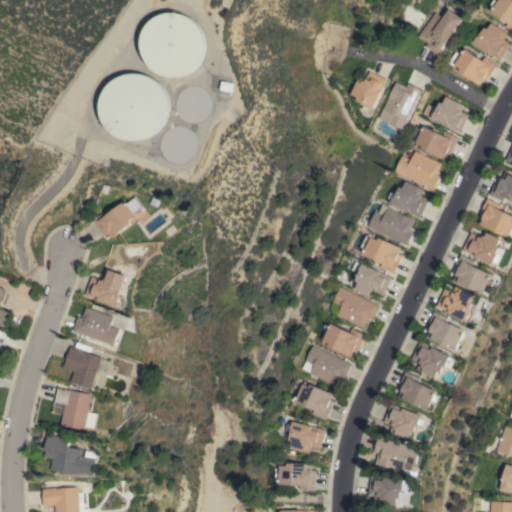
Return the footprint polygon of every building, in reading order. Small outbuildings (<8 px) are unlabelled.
[(511,30),(504,26),(507,22),(489,11),(492,6),(489,5),(491,0),(493,0),(496,2),(497,0),(510,0),(511,1),(511,30)] [(435,54),(424,46),(426,43),(416,36),(433,12),(440,17),(447,9),(460,18),(435,54)] [(203,52),(201,57),(199,62),(195,67),(191,70),(186,74),(181,76),(175,77),(170,77),(164,76),(159,75),(154,72),(149,69),(145,64),(142,59),(140,54),(139,49),(139,43),(139,37),(141,32),(144,27),(147,22),(151,18),(156,15),(161,13),(167,12),(173,12),(178,12),(184,14),(189,17),(193,20),(197,25),(200,29),(202,35),(204,40),(204,46),(203,52)] [(471,42),(474,39),(470,37),(473,32),(478,35),(483,27),(486,29),(490,23),(506,34),(503,39),(510,44),(499,60),(471,42)] [(451,67),(452,66),(447,62),(454,51),(460,55),(463,49),(481,61),(484,56),(496,64),(485,81),(482,79),(478,84),(451,67)] [(372,109),(368,108),(367,112),(361,109),(364,104),(355,100),(357,97),(350,94),(356,81),(360,83),(361,81),(363,82),(368,71),(386,79),(372,109)] [(167,108),(166,114),(164,120),(161,125),(158,130),(153,134),(148,137),(143,139),(137,140),(131,141),(125,140),(120,138),(115,135),(110,132),(106,127),(103,122),(101,117),(99,111),(99,105),(100,99),(102,94),(105,88),(108,84),(112,80),(117,76),(123,74),(129,73),(135,73),(140,74),(146,75),(151,78),(156,82),(160,86),(163,91),(165,97),(166,102),(167,108)] [(395,82),(405,87),(407,83),(420,90),(401,129),(386,122),(387,120),(378,116),(382,108),(395,82)] [(208,109),(207,112),(206,115),(204,117),(201,120),(199,121),(196,123),(192,123),(189,123),(186,123),(183,122),(180,121),(177,119),(175,116),(173,113),(172,110),(171,107),(171,104),(172,100),(173,97),(174,94),(176,92),(179,90),(181,88),(184,87),(188,86),(191,86),(194,86),(197,87),(200,89),(203,91),(205,93),(207,96),(208,99),(209,102),(209,106),(208,109)] [(429,118),(430,117),(422,113),(426,104),(435,108),(438,102),(441,103),(445,96),(463,105),(460,111),(468,114),(459,132),(429,118)] [(195,147),(194,150),(193,153),(191,156),(189,158),(186,160),(183,162),(180,163),(177,163),(174,163),(171,162),(168,161),(165,159),(163,157),(161,154),(159,151),(158,148),(158,145),(158,142),(159,139),(160,136),(162,133),(164,131),(167,129),(170,127),(173,126),(176,126),(179,126),(182,127),(185,128),(188,130),(190,132),(192,135),(194,138),(195,141),(195,144),(195,147)] [(422,126),(430,130),(431,127),(435,129),(434,132),(441,135),(443,131),(457,137),(448,156),(444,154),(442,159),(413,146),(422,126)] [(511,142),(503,160),(511,164),(511,142)] [(393,170),(400,155),(409,159),(414,150),(440,163),(435,174),(439,176),(432,189),(393,170)] [(511,200),(504,197),(502,201),(488,194),(497,176),(501,178),(504,172),(511,175),(511,200)] [(389,203),(391,199),(387,197),(389,192),(394,195),(398,186),(401,188),(405,181),(423,189),(420,195),(428,199),(419,217),(389,203)] [(112,238),(108,233),(105,235),(92,220),(104,210),(107,214),(124,201),(126,203),(134,196),(146,211),(112,238)] [(479,224),(482,218),(478,216),(487,198),(500,204),(499,208),(511,214),(511,229),(508,238),(479,224)] [(366,227),(374,211),(377,213),(381,204),(413,219),(408,230),(412,232),(406,246),(366,227)] [(470,232),(481,237),(484,231),(499,238),(496,246),(499,247),(496,253),(500,255),(496,263),(493,261),(492,264),(462,250),(470,232)] [(379,267),(381,263),(361,254),(363,249),(359,247),(364,235),(366,236),(367,234),(370,236),(371,233),(379,237),(379,238),(400,248),(397,253),(401,255),(392,274),(379,267)] [(460,254),(474,260),(472,265),(491,274),(489,278),(492,280),(490,286),(486,284),(481,293),(452,280),(455,274),(452,272),(460,254)] [(382,296),(372,291),(369,296),(353,289),(356,284),(352,282),(357,273),(350,270),(354,261),(390,278),(382,296)] [(119,297),(124,299),(122,304),(118,303),(117,306),(85,295),(92,276),(103,280),(107,269),(126,276),(119,297)] [(338,286),(377,305),(371,318),(367,317),(362,328),(330,312),(329,308),(329,306),(338,286)] [(444,288),(452,292),(455,286),(473,294),(469,302),(475,305),(472,311),(473,311),(468,321),(466,320),(466,321),(435,306),(444,288)] [(0,302),(0,308),(10,313),(5,328),(0,326),(0,288),(5,290),(0,302)] [(73,330),(78,316),(82,318),(86,307),(113,317),(110,326),(119,330),(114,345),(73,330)] [(426,336),(429,331),(425,329),(433,311),(447,318),(446,321),(464,330),(454,351),(426,336)] [(319,343),(329,323),(348,332),(350,328),(364,335),(355,353),(351,351),(348,357),(319,343)] [(449,355),(447,359),(451,361),(448,367),(443,364),(440,372),(437,371),(434,377),(415,369),(418,363),(410,359),(419,341),(449,355)] [(350,364),(344,377),(340,375),(334,386),(308,373),(308,372),(299,368),(310,345),(350,364)] [(91,389),(70,382),(74,371),(63,368),(70,347),(101,357),(91,389)] [(405,371),(418,377),(417,381),(436,391),(434,394),(438,396),(435,402),(431,400),(426,411),(397,396),(400,391),(396,389),(405,371)] [(287,385),(291,377),(299,381),(295,389),(287,385)] [(325,419),(311,414),(313,410),(293,401),(301,383),(308,387),(309,384),(332,394),(329,399),(333,401),(325,419)] [(87,412),(91,413),(88,427),(84,426),(84,430),(59,424),(64,404),(54,401),(57,388),(68,390),(69,389),(91,394),(87,412)] [(389,403),(420,414),(419,419),(423,420),(421,425),(417,424),(416,427),(415,426),(413,432),(410,431),(407,439),(391,433),(394,426),(383,422),(389,403)] [(323,429),(319,449),(310,447),(309,453),(289,448),(291,441),(287,440),(290,431),(285,430),(286,424),(291,425),(291,421),(323,429)] [(511,428),(511,455),(495,450),(503,425),(511,428)] [(77,473),(77,474),(50,469),(52,458),(43,457),(45,450),(43,450),(46,434),(59,436),(59,439),(68,440),(67,447),(81,449),(80,456),(84,456),(85,450),(91,451),(95,455),(92,475),(77,473)] [(376,437),(418,449),(414,465),(404,463),(402,471),(374,463),(376,453),(373,452),(376,437)] [(314,491),(298,490),(299,485),(277,484),(278,479),(274,478),(274,473),(278,473),(279,465),(286,465),(286,462),(310,464),(310,470),(315,470),(314,491)] [(505,464),(511,465),(511,492),(499,490),(505,464)] [(368,479),(381,480),(382,477),(402,479),(401,483),(405,484),(405,489),(401,489),(401,492),(399,491),(398,498),(395,498),(394,505),(380,504),(381,499),(378,499),(378,497),(367,495),(368,479)] [(79,511),(55,511),(55,505),(43,506),(42,488),(54,487),(54,489),(77,487),(79,511)] [(511,502),(511,511),(488,511),(489,501),(511,502)]
